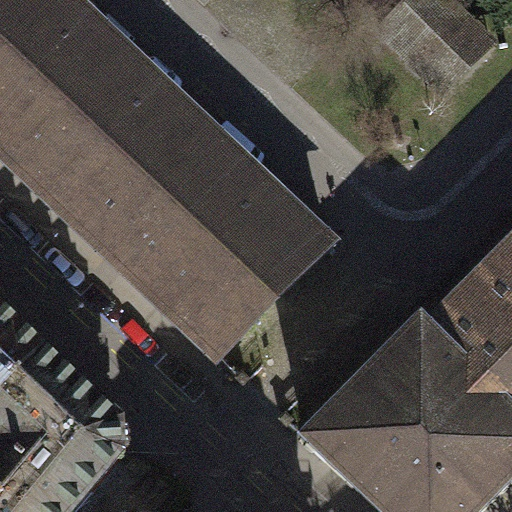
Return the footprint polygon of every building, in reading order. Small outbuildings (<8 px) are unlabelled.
[(325,256),(333,248),(326,242),(324,244),(65,0),(0,0),(0,154),(213,355),(211,358),(218,365),(226,357),(225,356),(274,305),(324,255),(325,256)] [(454,0),(407,0),(374,33),(443,100),(499,44),(454,0)] [(482,511),(511,483),(511,250),(428,334),(421,328),(414,335),(415,337),(314,439),(313,437),(305,446),(313,454),(315,451),(379,511),(482,511)] [(0,400),(43,355),(0,314),(0,400)] [(121,429),(43,355),(0,400),(0,511),(76,511),(122,458),(121,429)]
